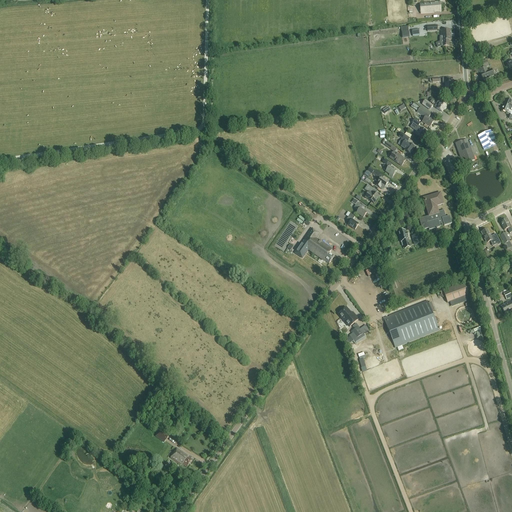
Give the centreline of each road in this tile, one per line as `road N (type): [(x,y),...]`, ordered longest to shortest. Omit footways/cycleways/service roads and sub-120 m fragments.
road 1 (tertiary): [(178,511),(432,146)]
road 2 (track): [(207,0),(202,128),(0,159)]
road 3 (unclassified): [(511,391),(466,227)]
road 4 (track): [(316,214),(215,143)]
